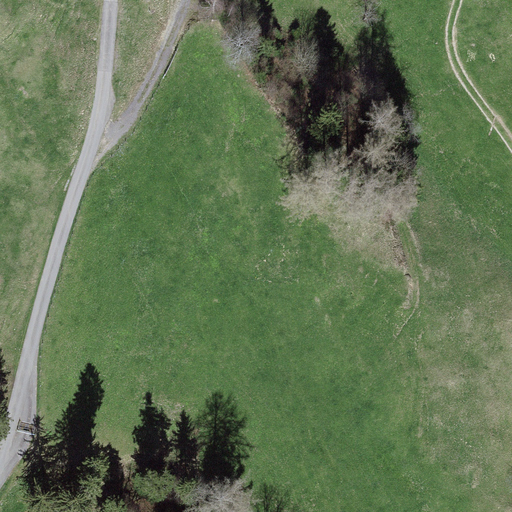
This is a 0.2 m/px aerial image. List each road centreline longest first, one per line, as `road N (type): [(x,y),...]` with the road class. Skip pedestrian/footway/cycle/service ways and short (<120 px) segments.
road 1 (unclassified): [(0,450),(98,102),(103,0)]
road 2 (track): [(81,162),(126,128),(178,0)]
road 3 (track): [(458,0),(443,62),(511,146)]
